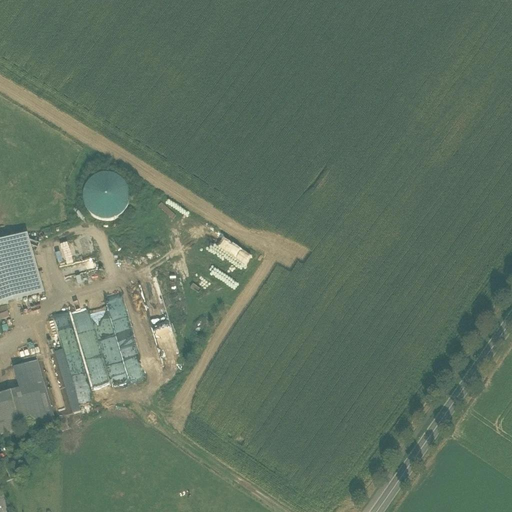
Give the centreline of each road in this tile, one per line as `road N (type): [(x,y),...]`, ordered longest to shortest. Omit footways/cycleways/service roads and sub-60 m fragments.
road 1 (tertiary): [(378,511),(511,321)]
road 2 (track): [(287,511),(145,414)]
